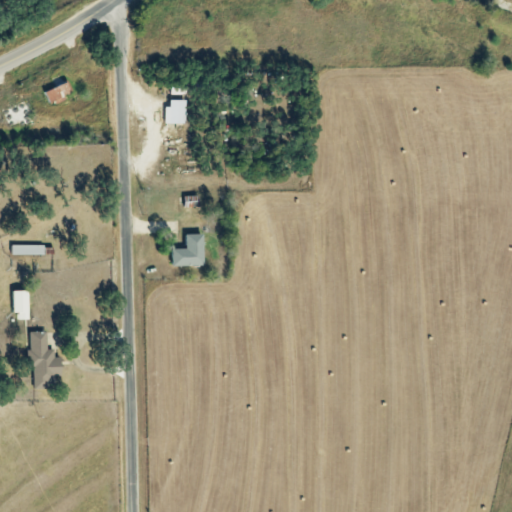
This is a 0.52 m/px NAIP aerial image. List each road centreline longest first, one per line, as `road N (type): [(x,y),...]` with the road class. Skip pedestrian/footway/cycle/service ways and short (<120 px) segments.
road 1 (residential): [(137,511),(117,0)]
road 2 (secondary): [(0,64),(115,0)]
